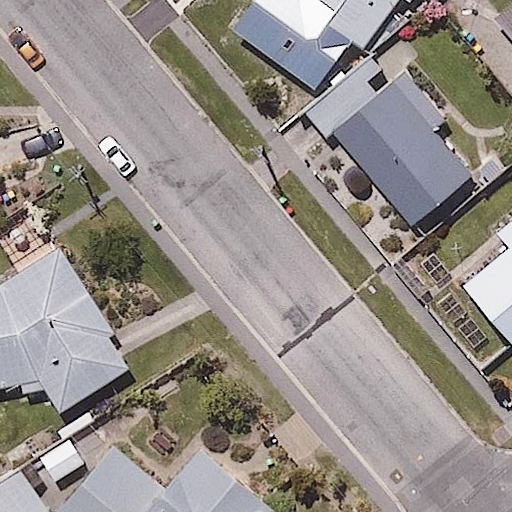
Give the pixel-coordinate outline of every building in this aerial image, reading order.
[(299,0),(363,47),(398,0),(299,0)] [(385,46),(315,106),(415,224),(497,154),(412,54),(400,64),(385,46)] [(511,340),(511,232),(459,277),(511,340)] [(71,238),(0,278),(0,387),(49,381),(60,401),(139,356),(71,238)] [(96,461),(70,427),(41,449),(67,483),(96,461)] [(275,511),(284,501),(207,436),(173,477),(124,437),(62,511),(275,511)] [(56,511),(61,509),(25,460),(0,478),(0,511),(56,511)]
